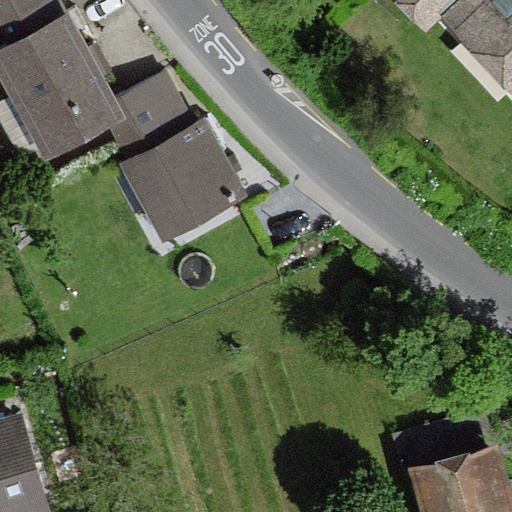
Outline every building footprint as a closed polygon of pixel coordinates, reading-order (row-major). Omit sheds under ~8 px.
[(0,0),(0,11),(20,0),(0,0)] [(406,0),(428,23),(453,0),(406,0)] [(511,0),(490,0),(468,20),(511,66),(511,0)] [(114,96),(67,10),(0,46),(0,48),(52,143),(109,112),(125,143),(133,156),(153,145),(123,91),(114,96)] [(171,66),(123,91),(153,145),(200,119),(171,66)] [(200,119),(153,145),(133,156),(149,187),(161,181),(181,219),(240,188),(202,118),(200,119)] [(422,468),(495,447),(507,443),(497,404),(397,432),(409,471),(422,468)] [(0,419),(0,511),(6,511),(45,501),(19,414),(0,419)] [(422,468),(434,511),(511,511),(511,504),(495,447),(422,468)]
